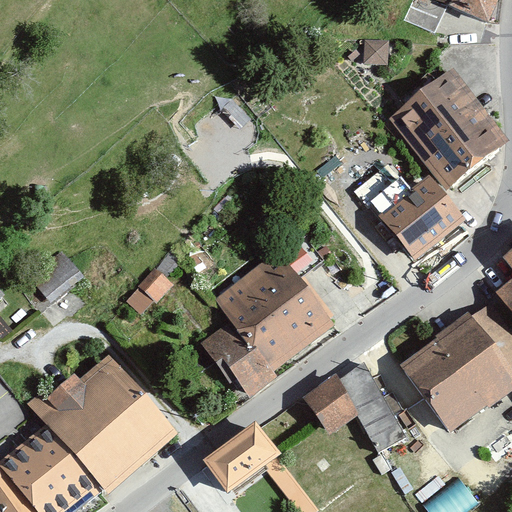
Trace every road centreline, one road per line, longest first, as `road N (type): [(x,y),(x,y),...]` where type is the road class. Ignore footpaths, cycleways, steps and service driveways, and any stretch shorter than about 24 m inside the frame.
road 1 (tertiary): [(511,199),(503,225),(449,276),(127,511)]
road 2 (unknown): [(38,358),(85,329),(201,457)]
